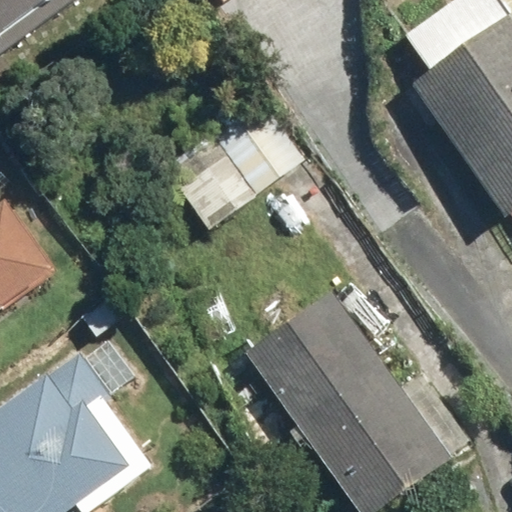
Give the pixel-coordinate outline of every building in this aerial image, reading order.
[(0,0),(0,47),(61,0),(0,0)] [(511,0),(459,0),(413,33),(440,71),(417,87),(510,220),(511,219),(511,0)] [(309,162),(259,95),(168,162),(218,229),(231,219),(245,238),(274,217),(260,199),(309,162)] [(0,320),(73,265),(24,195),(9,206),(0,193),(0,320)] [(125,281),(81,312),(107,347),(150,315),(125,281)] [(410,380),(340,288),(259,349),(241,325),(199,357),(291,476),(328,448),(376,511),(392,511),(482,443),(425,368),(410,380)] [(122,402),(82,352),(0,417),(0,511),(98,511),(155,467),(110,412),(122,402)]
